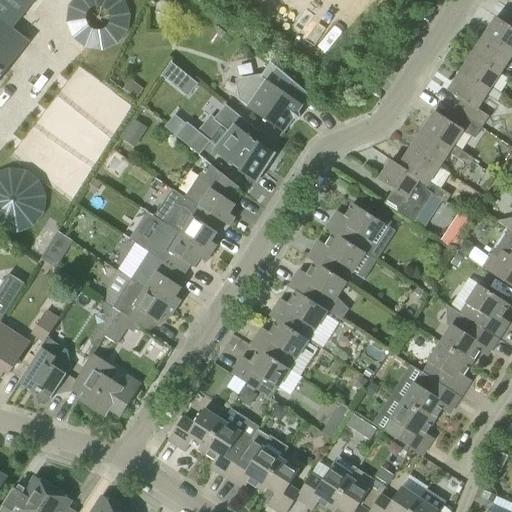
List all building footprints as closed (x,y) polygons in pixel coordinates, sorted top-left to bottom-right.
[(0,0),(0,79),(29,42),(12,28),(34,0),(0,0)] [(74,0),(68,10),(65,27),(71,41),(86,52),(103,54),(118,48),(128,34),(129,18),(124,3),(120,0),(74,0)] [(511,54),(511,57),(511,59),(511,27),(497,17),(484,36),(511,54)] [(502,73),(511,59),(511,57),(511,54),(484,36),(472,54),(502,73)] [(490,91),(487,95),(498,102),(503,95),(492,88),(502,73),(472,54),(461,72),(490,91)] [(300,118),(299,111),(303,105),(297,101),(305,90),(269,65),(259,80),(242,80),(245,93),(241,98),(251,105),(249,108),(283,132),(281,136),(282,137),(294,119),(300,118)] [(170,68),(163,80),(193,99),(200,88),(170,68)] [(478,109),(487,95),(490,91),(461,72),(448,91),(462,100),(455,111),(482,128),(490,117),(478,109)] [(142,91),(130,82),(122,92),(135,101),(142,91)] [(511,102),(511,100),(503,95),(498,102),(508,109),(511,102)] [(261,133),(227,105),(215,119),(229,131),(214,150),(233,166),(234,165),(240,171),(239,172),(258,184),(277,154),(259,142),(258,143),(254,141),(261,133)] [(435,111),(423,130),(452,149),(449,153),(460,160),(465,152),(454,146),(463,132),(474,139),(482,128),(455,111),(448,120),(435,111)] [(135,147),(148,128),(136,120),(124,139),(135,147)] [(211,142),(188,123),(177,136),(200,155),(211,142)] [(440,167),(449,153),(452,149),(423,130),(411,148),(440,167)] [(411,148),(400,166),(399,166),(428,186),(431,182),(440,167),(411,148)] [(470,167),(473,163),(475,159),(465,152),(460,160),(470,167)] [(119,177),(128,164),(112,153),(103,167),(119,177)] [(415,224),(435,193),(437,195),(441,188),(431,182),(428,186),(399,166),(400,166),(392,160),(379,180),(394,190),(384,204),(415,224)] [(204,176),(201,174),(185,197),(200,207),(220,220),(230,227),(236,217),(230,214),(236,204),(232,202),(240,189),(212,165),(204,176)] [(0,174),(0,233),(1,234),(18,236),(33,230),(44,216),(44,200),(39,185),(25,173),(7,171),(0,174)] [(101,187),(93,182),(88,190),(96,196),(101,187)] [(452,195),(441,188),(437,195),(436,196),(447,202),(452,195)] [(167,224),(212,254),(218,245),(212,242),(218,232),(214,230),(220,220),(200,207),(185,197),(167,224)] [(327,229),(334,234),(366,254),(385,224),(354,204),(345,216),(338,211),(327,229)] [(144,249),(149,252),(184,275),(191,265),(195,268),(201,259),(206,263),(212,254),(167,224),(162,221),(142,208),(124,235),(144,249)] [(40,260),(55,269),(73,242),(58,232),(40,260)] [(308,258),(315,263),(347,283),(349,280),(348,280),(355,270),(366,254),(334,234),(327,245),(319,240),(308,258)] [(467,258),(474,247),(463,241),(457,251),(467,258)] [(132,280),(176,309),(182,300),(176,297),(182,288),(178,285),(184,275),(149,252),(132,280)] [(511,257),(511,258),(508,256),(503,262),(493,256),(485,269),(511,286),(511,257)] [(315,263),(308,275),(300,270),(289,287),(296,292),(297,292),(328,312),(330,309),(337,299),(347,283),(315,263)] [(10,274),(0,288),(0,321),(1,322),(25,284),(10,274)] [(176,309),(132,280),(114,307),(121,312),(139,324),(148,330),(155,320),(159,323),(165,314),(171,318),(176,309)] [(475,324),(475,325),(498,340),(510,322),(502,318),(510,305),(479,285),(467,304),(460,314),(475,324)] [(281,299),(271,315),(294,331),(301,321),(316,331),(328,312),(297,292),(296,292),(289,304),(281,299)] [(104,314),(106,323),(112,327),(121,313),(110,306),(104,314)] [(45,342),(60,319),(47,311),(32,334),(45,342)] [(121,312),(121,313),(112,327),(105,338),(118,346),(128,329),(134,333),(139,324),(121,312)] [(251,345),(259,350),(290,370),(297,360),(309,341),(294,331),(271,315),(270,316),(277,321),(270,333),(263,328),(251,345)] [(453,325),(440,345),(472,365),(480,352),(487,357),(498,340),(475,325),(460,315),(453,325)] [(29,344),(14,334),(0,324),(0,378),(5,370),(10,373),(29,344)] [(42,348),(19,383),(37,395),(39,392),(42,394),(43,393),(52,398),(72,367),(73,366),(69,350),(50,338),(43,349),(42,348)] [(472,365),(440,345),(422,373),(460,398),(472,381),(464,376),(472,365)] [(259,350),(251,362),(244,357),(233,374),(256,389),(263,379),(278,388),(290,370),(259,350)] [(128,378),(122,388),(109,379),(115,370),(94,356),(77,381),(87,387),(79,399),(105,415),(110,408),(121,415),(140,385),(128,378)] [(415,383),(403,402),(434,422),(442,410),(450,415),(460,398),(422,373),(415,383)] [(427,434),(434,422),(403,402),(384,431),(423,456),(434,439),(427,434)] [(191,445),(202,452),(223,421),(205,409),(195,424),(184,417),(169,441),(186,452),(191,445)] [(223,421),(202,452),(215,460),(210,468),(226,478),(251,440),(241,434),(242,433),(223,421)] [(260,490),(281,458),(288,447),(270,436),(269,437),(259,431),(252,441),(251,440),(226,478),(244,490),(249,482),(260,490)] [(278,511),(287,511),(297,498),(300,492),(290,486),(300,471),(282,459),(289,448),(288,447),(281,458),(260,490),(273,498),(268,505),(278,511)] [(319,502),(330,509),(357,469),(339,457),(323,482),(312,474),(300,492),(297,498),(314,509),(319,502)] [(370,511),(380,497),(351,479),(357,469),(330,509),(334,511),(370,511)] [(38,511),(54,489),(36,477),(22,498),(12,491),(0,510),(0,511),(38,511)] [(475,499),(487,505),(493,502),(496,495),(495,489),(482,483),(475,499)] [(412,511),(421,500),(402,487),(392,502),(381,495),(380,497),(370,511),(412,511)] [(64,511),(72,501),(54,489),(38,511),(64,511)] [(93,511),(119,511),(121,509),(103,497),(93,511)] [(440,511),(421,500),(412,511),(440,511)]
